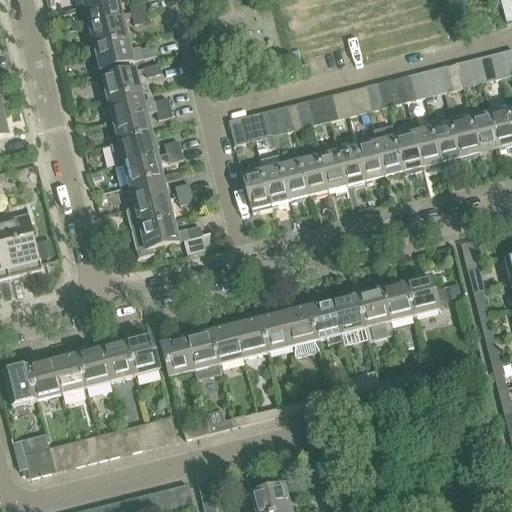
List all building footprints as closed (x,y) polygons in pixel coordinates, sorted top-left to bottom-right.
[(117,0),(82,0),(84,9),(118,1),(117,0)] [(501,3),(507,26),(511,24),(511,7),(510,0),(501,3)] [(118,1),(84,9),(90,30),(123,22),(118,1)] [(144,7),(130,10),(132,20),(146,16),(144,7)] [(146,16),(132,20),(134,29),(149,25),(146,16)] [(123,22),(90,30),(95,52),(129,43),(123,22)] [(129,43),(95,52),(101,74),(134,65),(143,63),(141,53),(140,52),(131,54),(129,43)] [(141,53),(143,63),(157,59),(155,50),(141,53)] [(511,53),(502,56),(508,81),(511,79),(511,53)] [(502,56),(491,59),(497,84),(508,81),(502,56)] [(491,59),(480,62),(486,86),(497,84),(491,59)] [(480,62),(468,65),(474,89),(486,86),(480,62)] [(468,65),(457,68),(463,92),(474,89),(468,65)] [(159,68),(145,72),(148,81),(162,78),(159,68)] [(457,68),(446,71),(452,95),(463,92),(457,68)] [(446,71),(434,73),(440,98),(452,95),(446,71)] [(434,73),(423,76),(429,101),(440,98),(434,73)] [(136,74),(103,82),(108,104),(142,96),(136,74)] [(423,76),(411,79),(418,104),(429,101),(423,76)] [(411,79),(400,82),(406,106),(418,104),(411,79)] [(400,82),(389,85),(395,109),(406,106),(400,82)] [(389,85),(377,88),(383,112),(395,109),(389,85)] [(377,88),(366,91),(372,115),(383,112),(377,88)] [(366,91),(355,93),(361,118),(372,115),(366,91)] [(355,93),(343,96),(349,121),(361,118),(355,93)] [(168,102),(154,106),(144,105),(142,96),(108,104),(114,126),(147,117),(156,115),(170,112),(168,102)] [(343,96),(332,99),(338,124),(349,121),(343,96)] [(332,99),(321,102),(327,127),(338,124),(332,99)] [(321,102),(309,105),(315,129),(327,127),(321,102)] [(309,105),(298,108),(304,132),(315,129),(309,105)] [(298,108),(286,111),(292,135),(304,132),(298,108)] [(286,111),(275,113),(281,138),(292,135),(286,111)] [(511,123),(509,111),(490,116),(499,153),(500,153),(500,155),(506,153),(506,151),(511,149),(511,123)] [(170,112),(156,115),(159,124),(173,121),(170,112)] [(0,141),(9,139),(3,113),(0,113),(0,141)] [(275,113),(264,116),(270,141),(281,138),(275,113)] [(264,116),(252,119),(258,144),(270,141),(264,116)] [(471,121),(470,116),(451,121),(452,126),(462,164),(481,160),(471,121)] [(499,153),(490,116),(471,121),(481,160),(487,158),(487,156),(499,153)] [(147,117),(114,126),(119,147),(153,138),(147,117)] [(368,118),(361,119),(363,127),(370,125),(368,118)] [(252,119),(241,122),(247,147),(258,144),(252,119)] [(241,122),(229,125),(235,149),(247,147),(241,122)] [(452,126),(433,130),(442,167),(444,167),(444,169),(462,164),(452,126)] [(433,130),(414,135),(424,174),(431,172),(430,170),(442,167),(433,130)] [(394,133),(388,135),(384,136),(386,142),(376,145),(386,181),(387,183),(393,182),(392,180),(404,177),(395,140),(394,133)] [(424,174),(414,135),(395,140),(404,177),(405,177),(406,179),(424,174)] [(153,138),(119,147),(110,150),(116,171),(124,168),(158,160),(153,138)] [(373,185),(386,181),(376,145),(375,140),(366,142),(367,147),(357,149),(367,186),(367,188),(373,187),(373,185)] [(179,145),(165,148),(167,158),(181,154),(179,145)] [(337,148),(318,153),(320,159),(329,196),(329,198),(336,196),(336,198),(348,195),(347,193),(348,193),(338,154),(337,148)] [(357,149),(338,154),(348,193),(354,191),(354,189),(367,186),(357,149)] [(181,154),(167,158),(169,167),(183,163),(181,154)] [(316,199),(329,196),(320,159),(301,164),(310,200),(310,202),(316,201),(316,199)] [(158,160),(124,168),(130,190),(163,181),(158,160)] [(301,164),(282,169),(291,205),(292,207),(298,206),(297,204),(310,200),(301,164)] [(278,208),(291,205),(282,169),(263,173),(272,212),(279,210),(278,208)] [(263,173),(243,178),(253,217),(272,212),(263,173)] [(163,181),(130,190),(135,209),(135,211),(169,202),(163,181)] [(189,187),(175,191),(178,200),(192,196),(189,187)] [(192,196),(178,200),(180,209),(194,206),(192,196)] [(141,232),(174,224),(169,202),(135,211),(135,209),(126,212),(132,235),(141,233),(141,232)] [(0,226),(0,243),(10,284),(43,276),(29,220),(0,226)] [(141,232),(141,233),(132,235),(139,262),(154,258),(153,252),(180,246),(174,224),(141,232)] [(186,234),(189,243),(184,245),(184,246),(185,246),(188,259),(219,251),(216,237),(203,240),(200,230),(186,234)] [(0,243),(0,286),(10,284),(0,243)] [(474,297),(482,295),(485,294),(479,269),(467,272),(474,297)] [(406,286),(415,320),(439,314),(431,280),(406,286)] [(406,286),(382,293),(390,326),(415,320),(406,286)] [(458,287),(449,290),(452,301),(461,299),(458,287)] [(382,293),(357,299),(366,332),(369,345),(393,339),(390,326),(382,293)] [(482,295),(474,297),(480,322),(488,319),(482,295)] [(357,299),(333,305),(341,338),(366,332),(357,299)] [(333,305),(309,311),(317,344),(341,338),(333,305)] [(309,311),(284,317),(293,351),(295,360),(320,354),(317,344),(309,311)] [(284,317),(260,323),(268,357),(293,351),(284,317)] [(488,319),(480,322),(486,346),(495,344),(488,319)] [(260,323),(236,329),(244,363),(268,357),(260,323)] [(236,329),(211,335),(220,369),(244,363),(236,329)] [(211,335),(187,341),(195,375),(198,385),(222,379),(220,369),(211,335)] [(152,340),(127,346),(135,380),(160,374),(152,340)] [(187,341),(162,348),(170,381),(195,375),(187,341)] [(495,344),(486,346),(492,370),(501,368),(495,344)] [(127,346),(102,352),(111,386),(135,380),(127,346)] [(102,352),(78,359),(86,392),(111,386),(102,352)] [(78,359),(54,365),(62,398),(86,392),(78,359)] [(54,365),(29,371),(38,404),(62,398),(54,365)] [(428,374),(430,382),(455,376),(453,367),(428,374)] [(501,368),(492,370),(498,395),(507,393),(501,368)] [(29,371),(4,377),(13,411),(38,404),(29,371)] [(428,374),(404,380),(406,388),(430,382),(428,374)] [(404,380),(379,386),(382,395),(406,388),(404,380)] [(379,386),(355,392),(357,401),(382,395),(379,386)] [(355,392),(331,398),(333,407),(357,401),(355,392)] [(511,412),(507,393),(498,395),(504,419),(511,417),(511,412)] [(331,398),(306,404),(308,413),(333,407),(331,398)] [(306,404),(282,410),(284,419),(308,413),(306,404)] [(282,410),(257,417),(260,425),(284,419),(282,410)] [(257,417),(233,423),(235,431),(260,425),(257,417)] [(161,424),(167,449),(178,446),(172,421),(161,424)] [(233,423),(209,429),(211,437),(235,431),(233,423)] [(161,424),(149,427),(156,451),(167,449),(161,424)] [(149,427),(138,430),(144,454),(156,451),(149,427)] [(209,429),(184,435),(186,444),(211,437),(209,429)] [(138,430),(127,433),(133,457),(144,454),(138,430)] [(127,433),(115,435),(121,460),(133,457),(127,433)] [(115,435),(104,438),(110,463),(121,460),(115,435)] [(104,438),(93,441),(99,466),(110,463),(104,438)] [(54,477),(48,453),(49,452),(45,439),(21,445),(25,458),(36,455),(42,480),(54,477)] [(380,440),(356,446),(362,468),(363,473),(387,467),(380,440)] [(93,441),(81,444),(88,468),(99,466),(93,441)] [(81,444),(70,447),(76,471),(88,468),(81,444)] [(70,447),(59,450),(65,474),(76,471),(70,447)] [(49,452),(48,453),(54,477),(65,474),(59,450),(49,452)] [(36,455),(25,458),(31,483),(42,480),(36,455)] [(257,478),(247,480),(250,491),(260,489),(257,478)] [(216,511),(209,483),(198,486),(204,511),(216,511)] [(177,491),(182,511),(194,511),(188,488),(177,491)] [(290,511),(285,489),(251,497),(255,511),(290,511)] [(182,511),(177,491),(165,494),(170,511),(182,511)] [(170,511),(165,494),(154,497),(158,511),(170,511)] [(158,511),(154,497),(143,500),(145,511),(158,511)] [(145,511),(143,500),(131,503),(133,511),(145,511)] [(133,511),(131,503),(120,505),(121,511),(133,511)]
